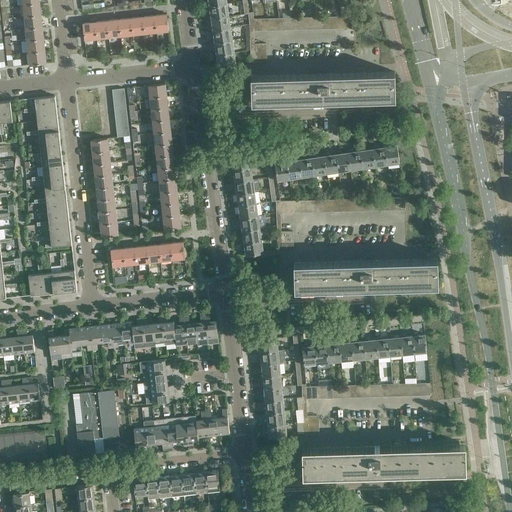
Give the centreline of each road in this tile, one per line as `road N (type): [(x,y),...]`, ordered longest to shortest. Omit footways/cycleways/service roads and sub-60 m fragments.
road 1 (secondary): [(431,85),(510,511)]
road 2 (secondary): [(511,356),(492,209),(462,84)]
road 3 (residential): [(93,305),(66,77)]
road 4 (residential): [(242,114),(239,67),(374,62)]
road 5 (unclassified): [(226,290),(199,115)]
road 6 (residential): [(300,253),(299,220),(400,218),(401,251)]
road 7 (unknown): [(112,508),(251,494)]
road 8 (residential): [(108,470),(246,455)]
road 9 (residential): [(93,305),(226,290)]
road 10 (residential): [(193,67),(66,77)]
road 11 (residential): [(250,486),(376,481)]
